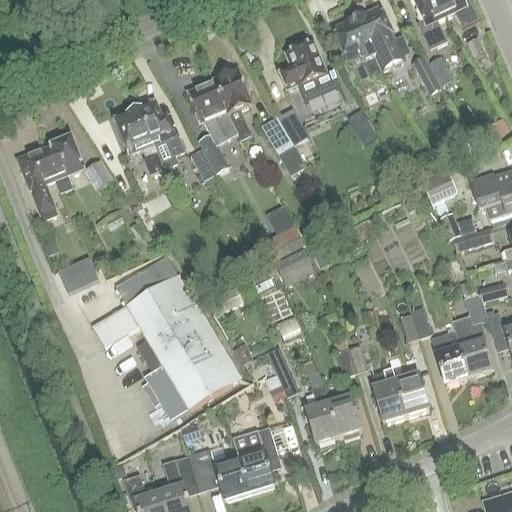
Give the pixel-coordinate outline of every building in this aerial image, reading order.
[(438,5),(441,4),(438,0),(410,0),(424,29),(420,30),(432,54),(448,47),(437,24),(445,20),(438,5)] [(438,5),(445,20),(454,16),(461,31),(477,23),(470,7),(465,9),(460,0),(438,0),(441,4),(438,5)] [(102,1),(86,9),(90,18),(106,10),(102,1)] [(379,12),(355,23),(379,77),(404,66),(402,62),(409,59),(402,42),(394,46),(379,12)] [(331,34),(346,67),(350,65),(360,86),(379,77),(355,23),(331,34)] [(483,57),(475,43),(466,48),(474,63),(483,57)] [(326,78),(313,46),(297,53),(294,51),(288,54),(287,57),(284,58),(289,73),(277,78),(285,95),(297,90),(304,108),(340,93),(332,75),(330,76),(326,78)] [(440,94),(424,62),(413,67),(429,100),(440,94)] [(452,85),(441,62),(429,68),(440,91),(452,85)] [(249,141),(238,115),(247,111),(246,108),(248,107),(237,78),(235,79),(234,76),(214,85),(215,87),(227,119),(237,140),(240,146),(249,141)] [(204,125),(211,139),(198,146),(202,153),(216,180),(230,172),(218,150),(237,140),(227,119),(215,87),(188,98),(199,127),(204,125)] [(162,175),(178,169),(177,165),(181,163),(180,159),(183,158),(167,118),(158,121),(153,110),(137,116),(152,149),(162,175)] [(291,114),(276,123),(296,157),(306,151),(303,145),(308,143),(291,114)] [(149,180),(152,179),(162,175),(152,149),(137,116),(114,125),(128,159),(141,153),(142,156),(148,154),(151,161),(143,165),(149,180)] [(360,116),(355,119),(365,137),(358,141),(364,150),(376,142),(360,116)] [(296,157),(276,123),(260,132),(288,182),(305,172),(296,157)] [(501,126),(489,132),(496,144),(508,138),(501,126)] [(47,156),(58,184),(54,185),(59,199),(72,194),(69,186),(65,187),(63,182),(83,174),(71,143),(45,153),(46,157),(47,156)] [(450,149),(439,155),(447,172),(458,166),(450,149)] [(203,186),(216,180),(202,153),(190,160),(203,186)] [(43,189),(54,185),(58,184),(47,156),(46,157),(18,168),(41,227),(57,221),(54,214),(55,214),(48,194),(46,195),(43,189)] [(112,187),(99,166),(83,176),(95,197),(112,187)] [(417,181),(422,191),(443,181),(438,171),(417,181)] [(511,177),(494,183),(493,180),(470,187),(477,214),(483,212),(487,224),(511,216),(511,177)] [(443,181),(422,191),(421,191),(430,211),(456,198),(447,179),(443,181)] [(447,245),(452,244),(456,258),(493,248),(489,233),(459,242),(453,219),(440,223),(447,245)] [(295,234),(260,252),(270,272),(306,254),(295,234)] [(168,253),(157,235),(149,240),(161,258),(168,253)] [(505,265),(511,262),(511,237),(508,239),(511,250),(511,253),(503,256),(505,265)] [(323,252),(313,257),(319,269),(329,263),(323,252)] [(155,295),(94,331),(106,352),(142,330),(150,344),(137,352),(153,378),(145,383),(171,425),(243,382),(169,259),(143,275),(155,295)] [(313,274),(305,259),(277,273),(285,288),(313,274)] [(93,274),(64,287),(69,298),(98,285),(93,274)] [(505,290),(480,297),(484,309),(508,302),(505,290)] [(236,293),(218,302),(225,315),(242,307),(236,293)] [(473,330),(488,326),(487,322),(482,307),(478,300),(465,304),(473,330)] [(411,321),(419,347),(431,344),(423,315),(410,318),(411,321)] [(511,327),(503,331),(499,318),(487,322),(488,326),(495,349),(506,346),(511,365),(511,327)] [(407,350),(419,347),(411,321),(400,324),(407,350)] [(465,334),(454,337),(467,383),(491,375),(481,344),(469,348),(465,334)] [(445,389),(467,383),(454,337),(431,344),(445,389)] [(344,343),(333,346),(337,359),(348,356),(344,343)] [(244,349),(232,356),(240,371),(252,364),(244,349)] [(348,356),(356,381),(367,377),(360,352),(348,356)] [(267,358),(287,405),(298,400),(278,354),(267,358)] [(343,385),(356,381),(348,356),(337,359),(335,359),(343,385)] [(313,367),(305,370),(308,381),(317,379),(313,367)] [(400,371),(391,373),(406,421),(427,415),(416,378),(403,382),(400,371)] [(381,429),(406,421),(391,373),(382,376),(386,388),(370,393),(381,429)] [(315,449),(338,442),(327,408),(318,378),(317,379),(308,381),(306,382),(315,412),(305,415),(315,449)] [(284,403),(277,383),(266,386),(274,407),(284,403)] [(350,401),(327,408),(338,442),(361,435),(350,401)] [(197,433),(182,438),(186,451),(201,446),(197,433)] [(237,461),(248,498),(274,491),(267,469),(278,466),(268,433),(257,437),(232,445),(237,461)] [(248,498),(237,461),(220,467),(216,453),(187,461),(194,487),(215,480),(223,506),(248,498)] [(194,487),(187,461),(162,469),(170,495),(158,499),(162,511),(188,511),(182,490),(194,487)] [(122,470),(111,473),(114,484),(125,481),(122,470)] [(162,511),(158,499),(146,502),(139,480),(122,485),(126,498),(130,497),(134,511),(162,511)]
